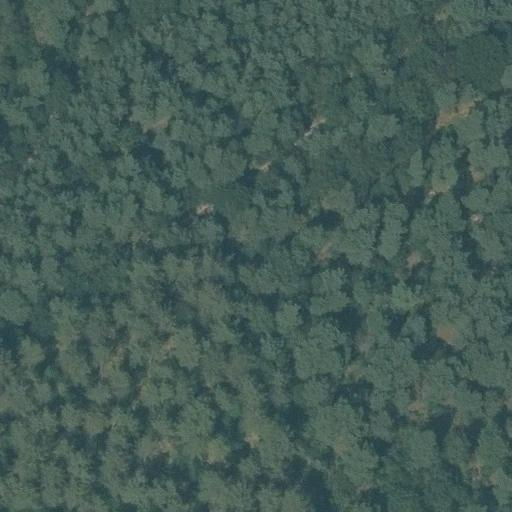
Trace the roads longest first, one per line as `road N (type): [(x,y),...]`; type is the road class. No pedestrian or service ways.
road 1 (track): [(0,330),(472,61),(511,58)]
road 2 (track): [(0,202),(167,0)]
